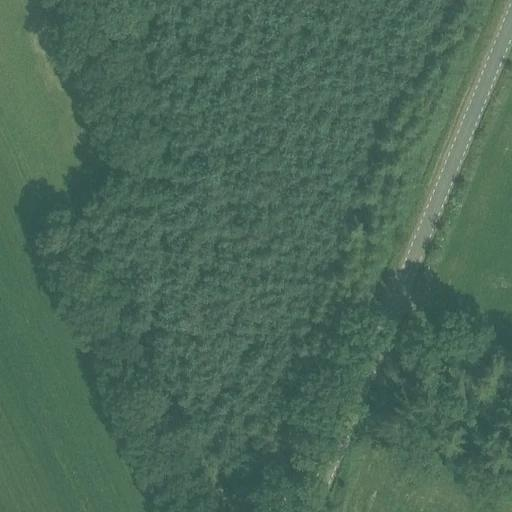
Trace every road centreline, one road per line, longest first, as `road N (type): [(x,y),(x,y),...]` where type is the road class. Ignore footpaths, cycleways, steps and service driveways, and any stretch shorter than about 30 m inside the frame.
road 1 (tertiary): [(308,511),(511,27)]
road 2 (track): [(140,320),(148,262),(112,0)]
road 3 (track): [(140,320),(239,511)]
road 4 (track): [(140,320),(67,185)]
